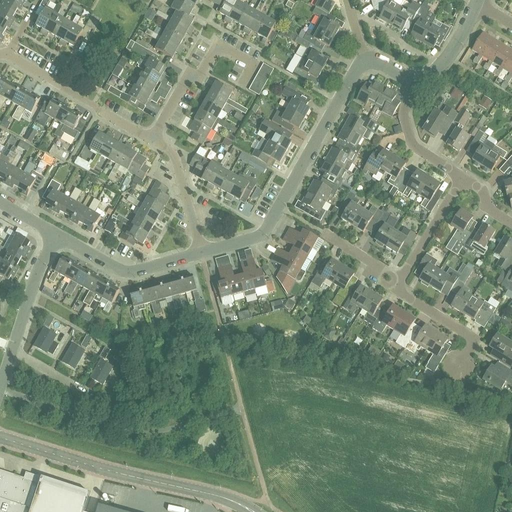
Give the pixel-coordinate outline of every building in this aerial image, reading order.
[(0,0),(0,4),(15,13),(17,9),(20,11),(23,6),(13,0),(5,0),(4,3),(0,0)] [(163,4),(154,0),(152,4),(160,8),(163,4)] [(194,9),(177,0),(176,0),(172,9),(177,12),(193,21),(196,18),(190,15),(194,9)] [(177,0),(194,9),(198,0),(177,0)] [(215,0),(213,3),(219,7),(216,12),(220,14),(227,0),(215,0)] [(227,0),(220,14),(226,17),(224,21),(227,23),(240,1),(242,2),(242,0),(237,0),(236,2),(233,0),(227,0)] [(316,8),(329,15),(335,5),(330,2),(331,0),(315,0),(319,2),(315,8),(316,8)] [(385,0),(383,2),(387,4),(379,19),(391,25),(401,7),(400,7),(393,3),(394,0),(385,0)] [(401,7),(391,25),(402,31),(406,25),(410,27),(413,21),(421,8),(413,3),(411,5),(404,1),(405,1),(404,0),(400,7),(401,7)] [(241,4),(242,2),(240,1),(227,23),(230,25),(233,21),(239,24),(248,8),(241,4)] [(421,8),(413,21),(417,24),(411,36),(422,42),(432,25),(437,16),(429,12),(431,8),(427,6),(429,3),(425,1),(421,8)] [(35,15),(36,15),(41,18),(36,26),(42,29),(40,33),(43,35),(56,13),(54,12),(54,11),(47,7),(48,5),(43,2),(35,15)] [(15,13),(0,4),(0,9),(0,17),(12,24),(15,19),(12,18),(15,13)] [(248,8),(239,24),(245,28),(243,32),(246,34),(259,11),(261,12),(264,6),(260,4),(255,12),(248,8)] [(54,11),(54,12),(56,13),(43,35),(47,37),(49,33),(55,37),(64,20),(57,16),(62,8),(57,5),(54,11)] [(336,19),(329,15),(316,8),(313,14),(320,18),(315,27),(319,29),(335,38),(340,28),(333,25),(336,19)] [(260,15),(261,12),(259,11),(246,34),(249,36),(252,32),(258,35),(267,19),(260,15)] [(173,19),(171,18),(170,20),(192,33),(194,30),(190,28),(193,21),(177,12),(173,19)] [(101,19),(93,14),(86,26),(95,31),(101,19)] [(164,15),(162,19),(171,24),(167,31),(183,40),(186,34),(190,36),(192,33),(170,20),(171,18),(164,15)] [(64,20),(55,37),(61,40),(59,44),(62,46),(75,23),(77,25),(81,18),(76,16),(72,24),(64,20)] [(12,24),(0,17),(0,29),(4,32),(7,28),(10,29),(12,24)] [(277,24),(267,19),(258,35),(264,38),(262,42),(265,44),(277,24)] [(75,23),(62,46),(65,48),(68,44),(74,47),(83,31),(76,27),(77,25),(75,23)] [(440,29),(432,25),(422,42),(433,49),(435,46),(439,48),(446,37),(447,38),(453,28),(451,27),(450,29),(442,24),(440,29)] [(304,31),(300,38),(311,44),(314,46),(317,41),(329,48),(335,38),(319,29),(316,35),(314,34),(308,33),(304,31)] [(162,38),(160,37),(159,39),(182,52),(184,49),(179,46),(183,40),(167,31),(162,38)] [(160,37),(154,33),(152,38),(160,43),(156,50),(172,59),(176,53),(180,55),(182,52),(159,39),(160,37)] [(478,65),(483,57),(494,39),(483,33),(472,51),(479,55),(477,58),(476,57),(469,68),(473,70),(477,64),(478,65)] [(311,44),(300,38),(298,37),(295,42),(308,50),(311,44)] [(494,39),(483,57),(489,61),(487,64),(486,64),(483,68),(488,71),(493,63),(504,46),(494,39)] [(147,50),(135,44),(132,49),(144,56),(147,50)] [(511,55),(511,50),(504,46),(493,63),(500,68),(498,71),(496,70),(494,74),(498,77),(503,70),(511,55)] [(302,59),(323,70),(328,61),(313,52),(310,51),(308,54),(305,53),(302,59)] [(511,55),(503,70),(510,74),(508,77),(506,76),(504,81),(509,84),(511,78),(511,55)] [(165,80),(167,77),(163,75),(166,68),(150,59),(147,64),(140,60),(138,65),(139,66),(165,80)] [(323,70),(302,59),(293,73),(306,80),(308,75),(317,80),(323,70)] [(260,69),(271,75),(274,70),(263,64),(260,69)] [(165,80),(139,66),(138,68),(143,71),(139,78),(156,87),(159,81),(167,86),(171,79),(167,77),(165,80)] [(271,75),(260,69),(258,75),(268,80),(271,75)] [(268,80),(258,75),(255,80),(265,86),(268,80)] [(3,77),(0,81),(0,99),(2,100),(11,85),(6,83),(8,80),(3,77)] [(139,78),(134,87),(154,99),(152,102),(157,105),(161,98),(152,93),(156,87),(139,78)] [(255,80),(252,85),(262,91),(265,86),(255,80)] [(376,106),(386,88),(375,82),(372,87),(366,84),(357,100),(366,105),(368,102),(376,106)] [(209,87),(207,90),(229,103),(228,105),(234,109),(237,104),(228,100),(233,92),(216,83),(213,89),(209,87)] [(0,99),(0,105),(3,107),(7,100),(13,103),(22,88),(17,85),(15,88),(11,85),(2,100),(0,99)] [(154,99),(134,87),(129,85),(128,87),(133,90),(129,97),(111,87),(108,92),(142,112),(149,100),(152,102),(154,99)] [(262,91),(252,85),(249,90),(259,96),(262,91)] [(22,88),(13,103),(19,107),(17,109),(21,111),(30,96),(29,96),(31,93),(27,90),(22,88)] [(288,110),(304,120),(310,110),(294,101),(298,94),(287,88),(283,95),(287,98),(286,100),(290,105),(288,110)] [(386,88),(376,106),(384,110),(382,112),(392,118),(400,103),(394,100),(397,94),(386,88)] [(455,96),(463,99),(466,92),(458,89),(455,96)] [(229,103),(207,90),(205,93),(209,96),(206,102),(222,111),(226,104),(228,105),(229,103)] [(17,109),(15,114),(22,117),(26,111),(32,114),(41,98),(36,95),(34,98),(30,96),(21,111),(17,109)] [(460,113),(462,110),(470,98),(466,96),(457,111),(460,113)] [(493,111),(499,102),(492,97),(485,106),(493,111)] [(49,117),(55,120),(64,105),(59,102),(57,104),(52,102),(52,103),(47,101),(43,108),(35,122),(44,127),(49,117)] [(222,111),(206,102),(202,108),(198,106),(196,109),(219,122),(218,124),(224,127),(226,123),(218,118),(222,111)] [(237,104),(234,109),(241,112),(245,115),(248,111),(237,104)] [(64,105),(55,120),(61,124),(54,135),(58,137),(72,113),(67,110),(69,107),(64,105)] [(448,128),(457,114),(447,108),(441,116),(435,112),(424,130),(435,137),(443,125),(448,128)] [(219,122),(196,109),(194,112),(198,115),(195,121),(211,130),(215,123),(218,124),(219,122)] [(304,120),(288,110),(285,116),(277,112),(272,121),(282,127),(285,122),(299,130),(304,120)] [(462,110),(460,113),(455,122),(460,125),(457,130),(456,130),(447,145),(459,152),(468,137),(460,132),(470,115),(462,110)] [(78,134),(79,134),(86,122),(81,119),(83,115),(78,112),(76,115),(72,113),(58,137),(61,139),(64,134),(75,140),(78,134)] [(15,114),(12,118),(16,120),(19,122),(22,117),(15,114)] [(344,128),(362,137),(366,130),(375,134),(377,130),(384,134),(386,129),(359,114),(356,119),(351,116),(344,128)] [(475,138),(480,131),(487,119),(483,116),(476,129),(474,127),(469,135),(475,138)] [(9,117),(3,125),(12,131),(18,123),(9,117)] [(269,143),(286,153),(292,143),(289,141),(293,135),(265,120),(259,131),(270,137),(267,141),(262,139),(269,143)] [(211,130),(195,121),(189,130),(195,133),(192,139),(203,145),(211,130)] [(226,123),(224,127),(235,134),(237,129),(226,123)] [(362,137),(344,128),(338,139),(343,142),(340,147),(357,156),(362,147),(358,145),(362,137)] [(37,133),(31,130),(25,140),(31,144),(37,133)] [(480,131),(475,138),(472,143),(477,147),(485,135),(480,131)] [(98,157),(111,135),(108,133),(106,137),(99,133),(90,150),(97,154),(96,156),(98,157)] [(98,157),(96,156),(93,162),(97,165),(102,156),(109,160),(118,144),(112,141),(114,137),(111,135),(98,157)] [(233,142),(227,139),(226,138),(223,144),(228,147),(231,146),(233,142)] [(494,148),(495,146),(486,140),(473,161),(475,162),(474,163),(475,165),(478,167),(479,166),(480,165),(482,167),(494,148)] [(124,147),(118,144),(109,160),(116,164),(115,167),(117,168),(130,145),(127,143),(124,147)] [(269,143),(266,150),(262,148),(260,148),(258,152),(256,150),(252,156),(265,164),(269,158),(280,164),(286,153),(269,143)] [(117,168),(115,167),(111,173),(116,175),(121,167),(128,171),(137,155),(131,151),(133,147),(130,145),(117,168)] [(494,148),(482,167),(484,168),(483,169),(484,171),(487,173),(489,172),(489,171),(491,172),(500,158),(503,160),(507,154),(495,146),(494,148)] [(357,156),(340,147),(338,151),(332,148),(326,160),(344,170),(349,162),(353,164),(357,156)] [(207,157),(210,151),(203,148),(200,154),(207,157)] [(375,151),(370,159),(367,165),(362,173),(366,176),(369,172),(375,175),(377,172),(384,176),(386,173),(395,157),(384,150),(381,155),(375,151)] [(8,156),(15,160),(17,155),(10,152),(8,156)] [(248,165),(251,159),(242,154),(239,160),(248,165)] [(137,155),(128,171),(143,180),(150,169),(144,165),(147,160),(137,155)] [(212,163),(211,163),(196,155),(190,166),(196,169),(193,174),(202,180),(212,163)] [(0,178),(9,163),(12,165),(15,160),(8,156),(4,163),(0,160),(0,178)] [(406,164),(395,157),(386,173),(392,177),(388,183),(397,189),(394,192),(396,193),(397,192),(398,190),(405,179),(399,175),(406,164)] [(31,158),(27,167),(34,171),(36,166),(33,164),(35,160),(31,158)] [(212,163),(202,180),(208,183),(206,187),(209,189),(222,167),(224,168),(228,162),(224,159),(220,165),(213,161),(211,163),(212,163)] [(255,167),(258,163),(251,159),(249,164),(255,167)] [(344,170),(326,160),(320,171),(325,174),(322,179),(339,188),(344,180),(340,177),(344,170)] [(9,163),(0,178),(5,181),(3,183),(8,186),(17,170),(11,167),(12,165),(9,163)] [(98,166),(95,172),(103,176),(106,171),(98,166)] [(17,170),(8,186),(13,189),(14,186),(19,189),(28,173),(31,175),(34,171),(27,167),(23,174),(17,170)] [(222,167),(209,189),(213,191),(215,187),(221,191),(230,174),(223,170),(224,168),(222,167)] [(230,174),(221,191),(227,194),(225,198),(228,200),(241,177),(243,179),(243,178),(247,172),(242,170),(238,178),(230,174)] [(398,190),(397,192),(408,198),(412,191),(419,195),(429,179),(418,171),(411,183),(405,179),(398,190)] [(27,197),(31,190),(36,193),(44,179),(33,173),(31,176),(31,175),(28,173),(19,189),(23,191),(22,194),(27,197)] [(256,185),(243,178),(243,179),(241,177),(228,200),(232,202),(234,198),(240,201),(242,197),(248,200),(256,185)] [(314,181),(308,192),(326,202),(330,194),(334,197),(339,188),(322,179),(320,184),(314,181)] [(429,179),(419,195),(425,199),(421,207),(431,213),(439,201),(433,197),(441,186),(429,179)] [(49,186),(43,197),(48,200),(46,204),(51,207),(49,209),(54,212),(63,196),(57,193),(61,186),(55,182),(52,181),(49,186)] [(168,189),(157,182),(154,188),(148,198),(165,207),(170,198),(165,195),(168,189)] [(76,188),(73,193),(80,197),(82,192),(79,190),(76,188)] [(326,202),(308,192),(302,204),(307,206),(304,213),(320,222),(326,212),(322,209),(326,202)] [(352,226),(363,210),(357,207),(360,202),(355,198),(356,196),(350,192),(342,205),(348,209),(342,219),(352,226)] [(63,196),(54,212),(59,215),(61,212),(65,215),(74,199),(77,201),(80,197),(73,193),(69,200),(63,196)] [(144,205),(142,204),(141,206),(163,219),(165,216),(161,213),(165,207),(148,198),(144,205)] [(74,199),(65,215),(70,217),(68,220),(73,223),(82,207),(76,204),(77,201),(74,199)] [(94,199),(92,203),(99,207),(101,203),(98,201),(94,199)] [(135,200),(133,205),(142,210),(137,217),(154,226),(157,220),(161,222),(163,219),(141,206),(142,204),(135,200)] [(82,207),(73,223),(78,226),(80,223),(84,225),(93,210),(96,212),(99,207),(92,203),(88,210),(82,207)] [(363,210),(352,226),(363,233),(370,222),(376,226),(383,215),(384,214),(378,210),(373,207),(369,214),(363,210)] [(93,210),(84,225),(89,228),(87,231),(92,233),(101,218),(95,214),(96,212),(93,210)] [(384,246),(386,247),(396,232),(392,230),(397,221),(390,217),(392,215),(385,211),(384,214),(383,215),(376,226),(382,230),(375,241),(377,242),(376,244),(378,245),(380,246),(382,247),(384,246)] [(471,234),(465,230),(473,218),(461,211),(452,227),(457,230),(453,238),(464,245),(471,234)] [(133,224),(131,223),(130,225),(153,238),(154,234),(150,232),(154,226),(137,217),(133,224)] [(125,219),(122,223),(131,228),(127,235),(123,233),(120,239),(134,247),(137,241),(143,245),(147,239),(151,241),(153,238),(130,225),(131,223),(125,219)] [(471,234),(464,245),(463,247),(472,253),(479,246),(485,249),(495,232),(489,228),(488,229),(483,226),(480,232),(474,229),(471,234)] [(12,245),(27,254),(30,249),(28,247),(30,243),(15,234),(16,233),(9,229),(6,234),(15,239),(12,245)] [(290,229),(286,235),(313,249),(318,239),(304,231),(301,235),(290,229)] [(401,235),(396,232),(386,247),(397,254),(404,244),(410,247),(417,237),(404,229),(401,235)] [(313,249),(286,235),(283,241),(294,247),(292,251),(307,260),(313,249)] [(511,240),(510,239),(509,241),(505,238),(495,254),(493,257),(500,261),(497,266),(508,272),(511,265),(511,240)] [(8,251),(6,250),(4,253),(19,262),(22,257),(25,259),(27,254),(12,245),(8,251)] [(6,250),(1,247),(0,249),(0,255),(4,258),(1,264),(17,273),(20,268),(17,266),(19,262),(4,253),(6,250)] [(278,249),(275,255),(301,270),(307,260),(292,251),(290,256),(278,249)] [(306,272),(301,270),(275,255),(272,261),(283,267),(280,272),(281,272),(277,278),(288,294),(295,280),(298,282),(301,282),(306,272)] [(430,287),(440,271),(434,268),(438,262),(426,255),(419,267),(425,271),(420,280),(422,282),(421,283),(428,288),(429,286),(430,287)] [(65,278),(74,262),(69,259),(67,262),(63,259),(54,274),(53,274),(49,281),(54,283),(59,274),(65,278)] [(254,259),(247,261),(255,290),(257,296),(275,292),(272,281),(266,283),(262,271),(257,272),(254,259)] [(244,276),(239,277),(244,293),(255,290),(247,261),(241,263),(244,276)] [(333,284),(343,268),(332,261),(326,272),(320,269),(311,283),(320,289),(326,279),(333,284)] [(74,262),(65,278),(71,281),(70,283),(73,285),(82,270),(77,267),(79,265),(74,262)] [(460,276),(458,280),(465,285),(473,271),(471,270),(474,266),(468,263),(466,267),(460,276)] [(17,273),(1,264),(0,265),(0,282),(0,283),(3,278),(9,281),(11,276),(14,278),(17,273)] [(231,266),(225,267),(233,296),(244,293),(239,277),(235,278),(231,266)] [(271,274),(267,266),(263,269),(267,276),(271,274)] [(233,296),(225,267),(218,269),(221,282),(217,283),(213,285),(216,294),(219,293),(223,305),(225,306),(233,303),(234,302),(232,296),(233,296)] [(343,268),(333,284),(341,289),(337,295),(346,301),(349,294),(353,289),(348,286),(354,275),(343,268)] [(511,268),(507,276),(507,277),(504,281),(502,285),(501,286),(506,290),(507,288),(510,289),(511,288),(511,268)] [(440,271),(430,287),(441,293),(446,284),(453,288),(458,280),(460,276),(450,269),(446,276),(440,271)] [(70,283),(67,288),(74,292),(78,285),(84,288),(93,272),(88,270),(86,272),(82,270),(73,285),(70,283)] [(93,272),(84,288),(90,291),(88,294),(92,296),(100,280),(96,278),(98,275),(93,272)] [(187,275),(182,276),(186,294),(193,292),(196,302),(201,300),(199,293),(198,293),(193,276),(188,278),(187,275)] [(177,281),(172,282),(176,299),(173,300),(174,305),(182,303),(180,295),(186,294),(182,276),(176,278),(177,281)] [(88,294),(86,298),(93,302),(97,295),(103,299),(111,283),(107,280),(105,283),(100,280),(92,296),(88,294)] [(166,280),(161,282),(165,299),(172,298),(173,300),(176,299),(172,282),(167,283),(166,280)] [(156,286),(151,288),(155,305),(152,306),(153,311),(161,309),(159,301),(165,299),(161,282),(155,283),(156,286)] [(111,283),(103,299),(109,302),(103,311),(108,314),(112,307),(111,306),(120,291),(115,289),(116,286),(111,283)] [(145,286),(140,288),(144,305),(151,303),(152,306),(155,305),(151,288),(146,289),(145,286)] [(349,294),(346,301),(342,307),(353,315),(358,307),(362,310),(372,294),(361,287),(355,298),(349,294)] [(463,314),(473,298),(467,294),(469,291),(464,287),(452,307),(463,314)] [(74,292),(67,288),(64,292),(71,296),(74,292)] [(135,292),(130,294),(135,310),(133,311),(135,318),(141,317),(139,311),(146,310),(144,305),(140,288),(134,289),(135,292)] [(383,300),(372,294),(362,310),(368,313),(363,321),(374,327),(382,314),(377,311),(383,300)] [(93,302),(86,298),(83,303),(90,307),(93,302)] [(473,298),(463,314),(474,321),(478,314),(489,321),(496,309),(485,302),(483,304),(473,298)] [(387,317),(382,314),(374,327),(372,329),(381,334),(382,335),(387,326),(394,331),(404,314),(393,307),(387,317)] [(415,320),(404,314),(394,331),(401,335),(396,344),(405,349),(413,335),(408,332),(415,320)] [(55,318),(49,315),(44,325),(49,328),(55,318)] [(311,320),(307,317),(303,322),(308,325),(311,320)] [(511,325),(502,319),(498,326),(510,334),(511,330),(511,325)] [(413,335),(405,349),(414,355),(417,350),(419,351),(421,348),(426,351),(437,334),(426,327),(419,338),(413,335)] [(57,336),(44,329),(34,346),(47,353),(57,336)] [(437,334),(426,351),(433,355),(428,363),(437,369),(446,355),(441,352),(448,340),(437,334)] [(511,368),(511,365),(511,353),(511,352),(511,349),(511,343),(498,335),(490,347),(503,355),(500,361),(511,368)] [(92,339),(87,336),(82,346),(87,349),(92,339)] [(72,344),(62,362),(75,369),(85,352),(72,344)] [(111,350),(106,347),(101,357),(106,360),(111,350)] [(131,361),(121,356),(118,361),(128,367),(131,361)] [(113,367),(100,360),(91,378),(103,385),(113,367)] [(511,371),(507,368),(497,362),(494,368),(492,367),(484,380),(486,381),(501,390),(507,381),(511,384),(511,371)] [(84,511),(91,494),(26,473),(25,479),(0,470),(0,511),(84,511)]
